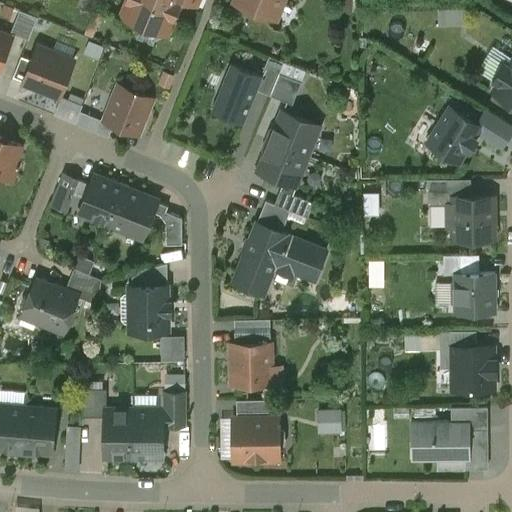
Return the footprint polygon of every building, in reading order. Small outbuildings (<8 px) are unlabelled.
[(126,0),(122,13),(159,28),(165,13),(172,16),(178,0),(126,0)] [(281,0),(235,0),(275,16),(281,0)] [(470,21),(469,5),(441,6),(441,22),(470,21)] [(37,15),(19,8),(10,30),(28,37),(37,15)] [(0,63),(11,35),(0,30),(0,63)] [(73,58),(38,44),(32,59),(24,79),(23,80),(58,94),(73,58)] [(32,59),(21,54),(13,75),(24,79),(32,59)] [(283,60),(269,54),(261,72),(262,73),(256,88),(270,93),(279,71),(283,60)] [(261,72),(231,60),(211,109),(242,122),(256,88),(262,73),(261,72)] [(301,80),(279,71),(270,93),(292,102),(301,80)] [(511,75),(499,97),(511,104),(511,75)] [(153,96),(118,82),(103,119),(138,133),(153,96)] [(451,102),(428,138),(463,160),(482,131),(505,145),(511,133),(511,119),(487,103),(477,119),(451,102)] [(318,124),(282,109),(275,126),(270,130),(267,138),(307,154),(318,124)] [(21,144),(0,135),(0,170),(0,175),(12,180),(17,167),(13,165),(21,144)] [(307,154),(267,138),(264,145),(265,151),(258,168),(295,183),(307,154)] [(64,171),(51,203),(65,209),(73,190),(78,177),(64,171)] [(123,185),(94,173),(90,182),(85,195),(79,210),(108,222),(123,185)] [(90,182),(78,177),(73,190),(85,195),(90,182)] [(447,177),(427,177),(427,204),(446,203),(451,203),(451,195),(447,195),(447,177)] [(123,185),(108,222),(142,235),(152,210),(156,199),(157,198),(123,185)] [(313,201),(280,188),(274,202),(290,208),(307,215),(313,201)] [(493,194),(451,195),(451,203),(446,203),(447,226),(453,226),(453,236),(452,237),(452,238),(494,237),(494,236),(493,236),(492,196),(493,196),(493,194)] [(181,215),(166,209),(168,204),(156,199),(152,210),(160,213),(165,220),(165,243),(182,242),(181,215)] [(274,202),(265,199),(257,220),(281,230),(290,208),(274,202)] [(281,230),(257,220),(233,280),(263,291),(274,262),(314,277),(325,247),(281,230)] [(458,271),(458,253),(443,253),(443,272),(454,272),(454,271),(458,271)] [(478,253),(458,253),(458,271),(479,271),(478,253)] [(372,282),(386,282),(387,258),(372,258),(372,282)] [(167,262),(132,270),(132,284),(167,284),(167,262)] [(101,277),(74,266),(65,288),(77,293),(77,295),(97,303),(101,277)] [(458,271),(454,271),(454,272),(454,283),(452,283),(452,299),(454,299),(454,311),(495,310),(494,271),(479,271),(458,271)] [(65,288),(37,277),(30,292),(24,295),(21,302),(23,308),(38,314),(36,319),(63,329),(77,295),(77,293),(65,288)] [(132,284),(128,284),(129,292),(124,292),(121,295),(121,318),(124,322),(129,322),(129,329),(168,328),(167,312),(170,312),(170,300),(167,300),(167,284),(132,284)] [(269,341),(269,317),(254,317),(255,341),(269,341)] [(452,329),(440,329),(440,351),(452,351),(452,345),(453,345),(452,329)] [(476,329),(452,329),(453,345),(476,345),(476,329)] [(163,357),(187,357),(187,333),(163,333),(163,357)] [(255,341),(231,342),(231,381),(265,381),(265,365),(270,365),(269,341),(255,341)] [(453,345),(452,345),(452,351),(452,388),(493,387),(493,372),(495,372),(495,358),(493,358),(493,344),(476,345),(453,345)] [(106,387),(82,387),(81,415),(105,415),(105,407),(106,407),(106,387)] [(184,390),(164,390),(164,407),(161,407),(161,423),(184,423),(184,390)] [(272,410),(272,398),(236,398),(236,411),(272,410)] [(26,405),(0,402),(0,446),(22,448),(26,405)] [(54,407),(26,405),(22,448),(50,451),(54,407)] [(320,431),(346,430),(345,406),(319,407),(320,431)] [(106,407),(105,407),(105,415),(104,454),(131,455),(131,407),(106,407)] [(161,407),(131,407),(131,455),(161,455),(161,423),(161,407)] [(278,416),(232,417),(233,459),(279,458),(278,416)] [(470,420),(411,421),(411,441),(417,441),(417,458),(465,458),(465,467),(467,467),(467,465),(486,465),(486,428),(470,428),(470,420)] [(71,447),(82,447),(82,423),(71,423),(71,447)]
